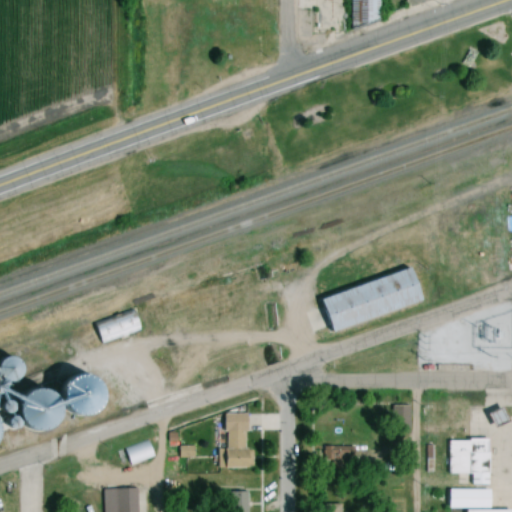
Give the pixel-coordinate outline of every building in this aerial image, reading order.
[(382,0),(351,0),(351,25),(382,25),(382,0)] [(314,298),(402,267),(414,300),(325,331),(314,298)] [(147,332),(141,309),(96,320),(101,343),(147,332)] [(251,414),(229,414),(229,469),(256,469),(257,449),(250,449),(251,414)] [(475,485),(494,485),(494,439),(450,439),(450,473),(475,473),(475,485)] [(118,489),(118,511),(140,511),(140,489),(118,489)] [(511,511),(511,510),(495,510),(495,489),(452,489),(452,509),(471,509),(471,511),(511,511)]
